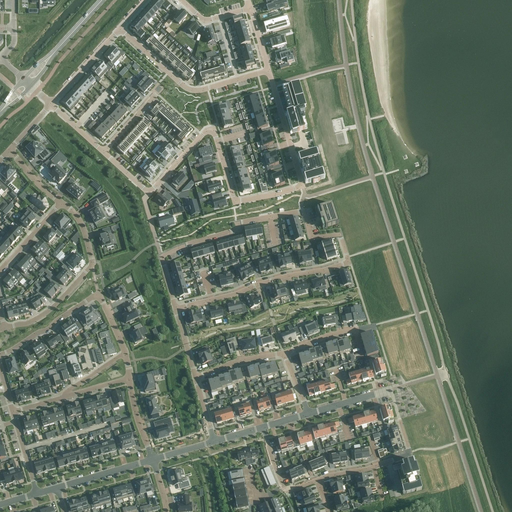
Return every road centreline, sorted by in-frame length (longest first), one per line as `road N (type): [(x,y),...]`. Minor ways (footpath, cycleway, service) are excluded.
road 1 (residential): [(141,195),(213,128),(235,203),(301,185),(268,70)]
road 2 (residential): [(175,308),(160,256),(243,222),(303,210),(311,237),(340,234),(349,261)]
road 3 (residential): [(373,467),(410,453),(391,389),(308,414)]
road 4 (residential): [(61,202),(78,218),(92,263),(47,311),(4,327)]
road 5 (residential): [(349,261),(175,308)]
road 6 (residential): [(0,354),(99,294),(124,352)]
road 7 (residential): [(117,29),(188,89),(268,70)]
